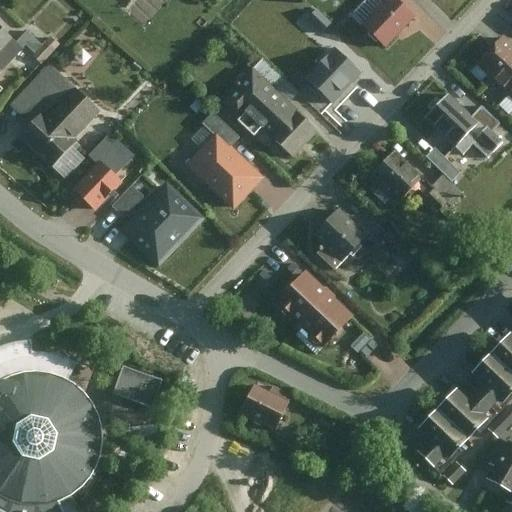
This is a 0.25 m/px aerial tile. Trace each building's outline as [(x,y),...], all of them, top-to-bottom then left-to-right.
[(364,0),(368,3),(352,19),(386,51),(417,19),(397,0),(364,0)] [(313,44),(288,67),(301,81),(328,56),(319,48),(336,32),(322,18),(304,35),(313,44)] [(0,72),(18,55),(0,37),(0,72)] [(511,53),(511,49),(500,39),(475,67),(489,80),(511,53)] [(358,76),(330,50),(328,56),(301,81),(330,107),(358,76)] [(503,93),(511,83),(511,53),(489,80),(503,93)] [(248,118),(289,160),(324,126),(262,62),(216,106),(238,128),(248,118)] [(157,99),(176,114),(194,90),(175,75),(157,99)] [(511,83),(503,93),(511,101),(511,83)] [(71,146),(97,114),(74,95),(49,125),(39,117),(16,144),(56,176),(77,151),(71,146)] [(450,95),(423,123),(451,150),(478,122),(450,95)] [(499,141),(489,131),(479,142),(489,151),(499,141)] [(260,179),(217,138),(190,165),(233,207),(260,179)] [(397,152),(370,179),(396,205),(422,178),(397,152)] [(95,212),(121,184),(98,164),(73,192),(95,212)] [(157,269),(202,222),(163,185),(118,232),(157,269)] [(340,212),(315,241),(323,248),(317,255),(336,271),(366,235),(340,212)] [(327,296),(306,276),(275,309),(296,328),(327,296)] [(296,328),(320,351),(351,319),(327,296),(296,328)] [(511,336),(509,334),(491,354),(511,373),(511,336)] [(511,397),(511,373),(491,354),(472,373),(484,384),(473,395),(489,410),(500,399),(505,404),(511,397)] [(57,496),(68,490),(77,483),(85,474),(91,464),(95,453),(96,441),(95,429),(92,418),(87,407),(86,407),(79,398),(70,390),(63,386),(74,365),(53,357),(43,356),(31,356),(20,357),(10,359),(0,363),(0,511),(62,511),(59,503),(60,502),(57,496)] [(153,405),(163,377),(121,363),(112,391),(153,405)] [(289,407),(254,389),(241,417),(275,434),(289,407)] [(467,402),(455,391),(436,411),(469,443),(488,422),(483,417),(489,410),(473,395),(467,402)] [(469,443),(436,411),(417,431),(428,441),(418,453),(434,468),(445,456),(450,462),(469,443)] [(511,419),(504,412),(499,417),(508,427),(511,422),(511,419)] [(499,417),(493,423),(503,432),(508,427),(499,417)] [(493,423),(488,428),(498,437),(503,432),(493,423)] [(511,494),(511,446),(505,442),(484,479),(511,495),(511,494)] [(453,465),(448,470),(457,480),(463,474),(453,465)] [(448,470),(442,476),(452,485),(457,480),(448,470)] [(284,511),(285,511),(228,482),(213,511),(284,511)]
